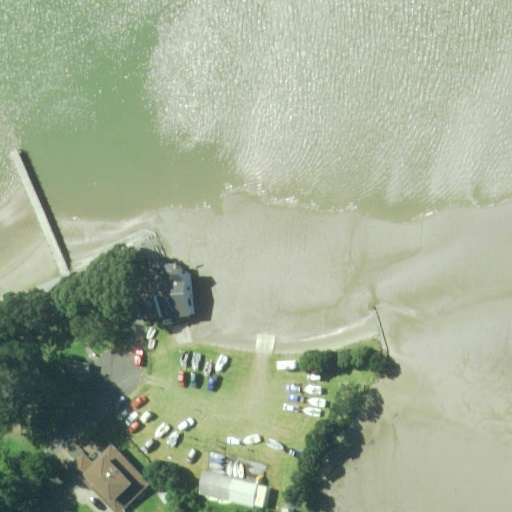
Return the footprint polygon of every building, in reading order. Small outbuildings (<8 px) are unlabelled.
[(152,319),(200,316),(196,269),(188,269),(188,272),(187,272),(154,274),(149,275),(152,319)] [(92,363),(72,361),(71,387),(90,388),(92,363)] [(117,444),(115,446),(112,449),(111,448),(111,446),(110,445),(105,444),(102,447),(102,448),(102,451),(104,453),(106,453),(107,454),(98,462),(94,458),(89,453),(87,456),(86,456),(83,453),(75,460),(78,464),(75,467),(115,511),(123,511),(154,484),(117,444)] [(67,479),(58,470),(33,494),(41,504),(67,479)] [(253,482),(240,480),(206,471),(200,494),(256,507),(257,502),(258,495),(261,484),(253,482)] [(161,493),(171,508),(180,502),(170,487),(161,493)]
